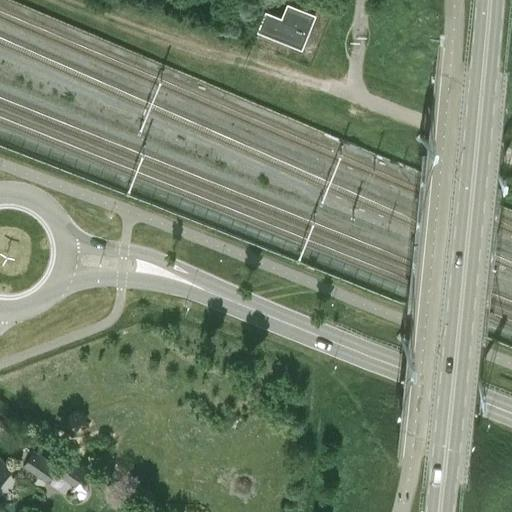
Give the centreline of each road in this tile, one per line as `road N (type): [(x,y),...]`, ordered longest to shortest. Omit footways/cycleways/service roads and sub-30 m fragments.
road 1 (primary): [(439,511),(491,0)]
road 2 (tertiary): [(511,415),(158,273),(65,257)]
